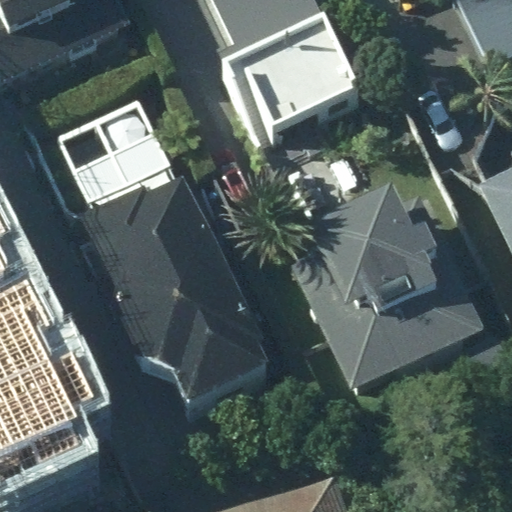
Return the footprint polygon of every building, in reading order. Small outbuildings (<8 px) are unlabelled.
[(112,0),(0,0),(0,77),(10,98),(68,72),(132,43),(112,0)] [(311,0),(200,0),(235,75),(221,81),(258,160),(364,112),(311,0)] [(511,0),(466,0),(453,7),(492,85),(511,75),(511,0)] [(511,176),(511,187),(484,201),(511,257),(511,162),(506,165),(511,176)] [(190,172),(70,222),(110,314),(96,342),(120,406),(145,417),(157,445),(284,391),(190,172)] [(427,210),(276,278),(342,424),(493,356),(427,210)] [(0,252),(0,321),(26,309),(0,252)] [(26,309),(0,321),(0,420),(65,391),(26,309)] [(65,391),(0,420),(0,511),(17,511),(103,473),(65,391)]
